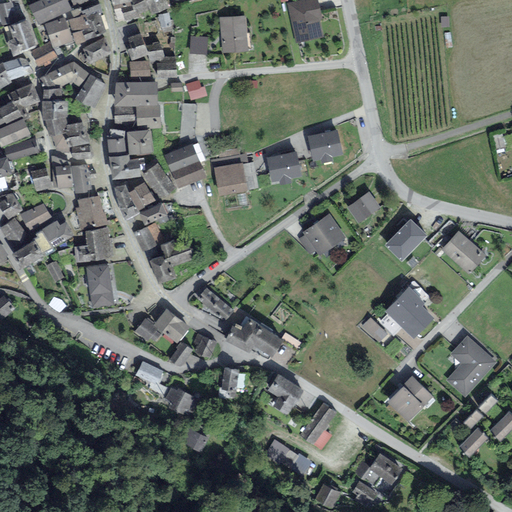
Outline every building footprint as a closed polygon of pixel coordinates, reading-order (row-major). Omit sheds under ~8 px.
[(66,0),(39,0),(29,5),(38,25),(71,10),(66,0)] [(130,2),(132,2),(131,0),(111,0),(114,9),(123,7),(122,4),(130,2)] [(132,6),(121,9),(125,21),(141,17),(140,13),(149,11),(145,0),(131,0),(132,2),(130,2),(132,6)] [(145,0),(149,11),(151,15),(169,8),(165,0),(145,0)] [(303,0),(301,1),(287,3),(296,43),(324,37),(320,20),(322,19),(317,0),(303,0)] [(0,19),(2,25),(17,23),(12,2),(0,4),(0,19)] [(106,32),(99,13),(102,11),(100,4),(82,11),(80,8),(71,12),(73,18),(69,20),(76,45),(85,42),(101,36),(100,35),(106,32)] [(159,14),(163,33),(174,30),(172,21),(170,21),(168,13),(159,14)] [(246,16),(220,18),(222,53),(248,52),(246,16)] [(53,48),(73,41),(64,18),(44,24),(53,48)] [(27,20),(8,26),(13,39),(8,41),(13,57),(22,53),(21,51),(35,45),(27,20)] [(127,50),(131,61),(148,54),(147,52),(140,34),(127,38),(130,48),(127,50)] [(207,37),(190,36),(189,54),(207,55),(207,37)] [(111,53),(105,38),(83,49),(85,53),(80,55),(83,62),(88,60),(89,65),(111,53)] [(57,57),(49,43),(31,52),(38,67),(57,57)] [(163,51),(147,52),(148,54),(150,64),(156,63),(164,62),(164,57),(163,51)] [(157,78),(176,78),(175,57),(164,57),(164,62),(156,63),(157,78)] [(2,63),(10,81),(24,76),(24,77),(33,73),(26,60),(17,58),(2,63)] [(149,61),(129,62),(130,77),(150,76),(149,61)] [(78,87),(89,74),(74,62),(61,67),(69,82),(70,85),(73,82),(78,87)] [(0,64),(0,89),(11,83),(10,81),(2,63),(0,64)] [(61,67),(39,79),(42,99),(61,98),(61,86),(69,82),(61,67)] [(105,84),(90,75),(76,98),(91,107),(105,84)] [(198,81),(185,84),(190,101),(207,96),(204,86),(200,88),(198,81)] [(157,82),(115,83),(114,106),(136,106),(157,105),(157,82)] [(41,110),(40,102),(33,83),(7,94),(11,102),(14,107),(16,106),(22,116),(23,119),(23,121),(29,118),(28,114),(41,110)] [(181,83),(171,83),(172,92),(182,91),(181,83)] [(67,118),(67,100),(41,101),(43,121),(45,120),(66,118),(67,118)] [(6,124),(22,116),(16,106),(14,107),(11,102),(0,107),(0,112),(4,122),(6,124)] [(194,133),(195,104),(182,104),(180,139),(194,133)] [(147,125),(147,129),(161,127),(159,105),(157,105),(136,106),(137,126),(147,125)] [(114,106),(115,126),(137,126),(136,106),(114,106)] [(69,153),(68,147),(66,134),(68,133),(66,125),(67,125),(66,118),(45,120),(49,136),(52,136),(56,151),(69,153)] [(23,119),(0,128),(0,143),(1,146),(30,134),(23,121),(23,119)] [(89,143),(83,122),(67,125),(66,125),(68,133),(66,134),(68,147),(89,143)] [(125,131),(110,129),(109,140),(107,140),(110,157),(126,156),(124,138),(125,131)] [(152,154),(150,130),(127,133),(129,155),(136,155),(137,156),(152,154)] [(332,157),(343,155),(337,130),(307,137),(313,162),(321,160),(322,163),(333,161),(332,157)] [(8,162),(39,152),(34,138),(3,148),(6,157),(8,162)] [(172,172),(199,162),(192,144),(164,155),(172,172)] [(88,145),(71,148),(72,157),(77,160),(91,158),(88,145)] [(291,179),(301,177),(296,152),(266,158),(271,183),(279,181),(280,185),(291,183),(291,179)] [(243,164),(248,163),(247,154),(211,160),(212,168),(213,168),(243,163),(243,164)] [(112,180),(140,177),(139,159),(130,160),(129,155),(126,156),(110,157),(109,157),(112,180)] [(6,157),(0,159),(0,178),(4,177),(12,174),(8,162),(6,157)] [(179,189),(206,178),(199,162),(172,172),(179,189)] [(243,164),(247,190),(258,188),(253,162),(248,163),(243,164)] [(159,200),(176,188),(158,163),(142,176),(150,189),(151,188),(159,200)] [(243,163),(213,168),(218,197),(248,192),(247,190),(243,164),(243,163)] [(75,194),(87,192),(87,191),(91,190),(88,164),(71,166),(74,187),(75,194)] [(51,169),(54,188),(58,188),(58,189),(74,187),(71,166),(71,165),(55,167),(55,169),(51,169)] [(45,168),(30,172),(36,191),(51,188),(45,168)] [(4,177),(0,178),(0,192),(8,190),(4,177)] [(144,207),(155,201),(144,183),(134,188),(135,190),(129,193),(125,186),(114,188),(119,206),(125,220),(139,212),(138,211),(145,207),(144,207)] [(380,208),(368,192),(347,208),(359,224),(380,208)] [(12,193),(0,196),(0,207),(8,220),(22,210),(12,193)] [(81,230),(108,225),(105,212),(103,213),(98,196),(77,200),(79,207),(75,208),(81,230)] [(43,203),(20,214),(29,231),(52,217),(43,203)] [(139,214),(145,226),(158,219),(160,223),(169,220),(161,203),(139,214)] [(319,256),(345,237),(329,214),(302,233),(304,236),(299,239),(311,254),(315,251),(319,256)] [(27,236),(14,218),(0,228),(12,246),(27,236)] [(42,229),(52,248),(73,237),(65,223),(60,226),(57,221),(42,229)] [(386,246),(402,262),(426,237),(410,221),(386,246)] [(155,223),(133,234),(142,253),(164,242),(155,223)] [(108,228),(85,232),(87,245),(74,247),(77,263),(90,260),(113,257),(108,228)] [(35,241),(43,254),(52,248),(42,229),(34,233),(37,238),(34,239),(35,241)] [(486,256),(459,231),(442,249),(469,274),(486,256)] [(172,266),(182,263),(194,259),(188,243),(177,247),(174,240),(161,245),(164,255),(166,263),(170,261),(172,266)] [(35,241),(12,255),(20,269),(43,256),(43,254),(35,241)] [(0,262),(7,258),(7,257),(8,256),(0,244),(0,262)] [(158,285),(176,279),(172,266),(170,261),(166,263),(164,255),(149,260),(158,285)] [(55,261),(46,265),(54,282),(63,278),(55,261)] [(109,263),(86,267),(92,308),(116,304),(109,263)] [(206,288),(200,295),(205,299),(202,302),(215,313),(217,311),(226,319),(233,311),(206,288)] [(402,328),(414,340),(434,319),(421,307),(424,304),(408,289),(385,312),(388,314),(402,328)] [(3,296),(0,298),(0,321),(15,309),(3,296)] [(167,309),(153,325),(158,329),(177,343),(189,328),(167,309)] [(394,337),(402,328),(388,314),(380,323),(394,337)] [(283,341),(246,316),(238,329),(233,326),(226,341),(249,354),(254,347),(272,358),(283,341)] [(145,318),(135,331),(147,342),(157,331),(158,329),(153,325),(145,318)] [(379,342),(387,335),(370,318),(361,327),(379,342)] [(216,340),(197,334),(194,344),(197,345),(194,353),(210,358),(216,340)] [(497,362),(467,336),(450,355),(460,363),(445,381),(465,399),(497,362)] [(192,349),(181,342),(169,360),(180,368),(192,349)] [(163,371),(142,361),(136,376),(157,386),(163,371)] [(240,369),(224,367),(221,391),(236,393),(240,369)] [(287,415),(303,391),(278,375),(268,390),(279,398),(274,406),(287,415)] [(433,397),(412,376),(387,402),(408,422),(433,397)] [(184,417),(195,398),(178,389),(177,391),(171,388),(164,399),(171,402),(168,408),(184,417)] [(475,405),(485,414),(497,402),(487,392),(475,405)] [(335,412),(323,404),(300,437),(312,446),(313,445),(323,430),(335,412)] [(470,429),(482,417),(472,407),(460,419),(470,429)] [(511,414),(509,411),(489,431),(500,441),(511,429),(511,414)] [(488,439),(477,428),(458,448),(469,459),(488,439)] [(201,452),(208,439),(189,430),(183,443),(201,452)] [(323,430),(313,445),(321,450),(332,436),(323,430)] [(298,455),(274,440),(267,452),(302,476),(312,462),(299,453),(298,455)] [(403,469),(380,454),(370,467),(362,461),(355,473),(372,485),(379,476),(391,486),(403,469)] [(377,494),(359,481),(351,492),(357,496),(354,500),(366,508),(377,494)] [(340,494),(323,485),(316,499),(332,508),(340,494)]
